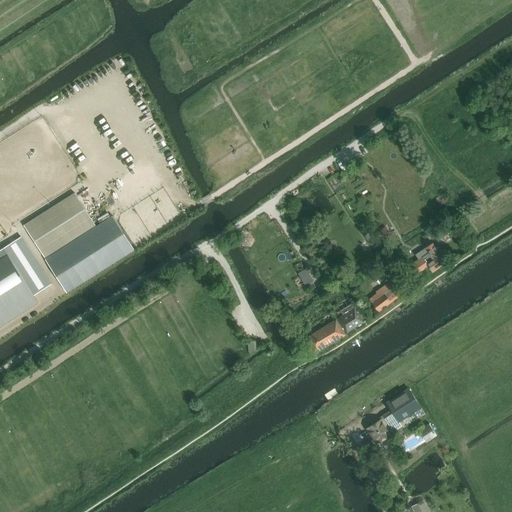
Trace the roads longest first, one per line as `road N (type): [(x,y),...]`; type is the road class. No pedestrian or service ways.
road 1 (track): [(257,324),(222,260),(205,246),(410,108)]
road 2 (track): [(0,136),(42,109),(110,98),(185,198),(198,203),(214,194)]
road 3 (track): [(205,246),(0,372)]
road 4 (track): [(410,108),(452,169),(498,212),(511,210)]
road 5 (track): [(338,116),(214,194)]
road 6 (track): [(511,44),(410,108)]
